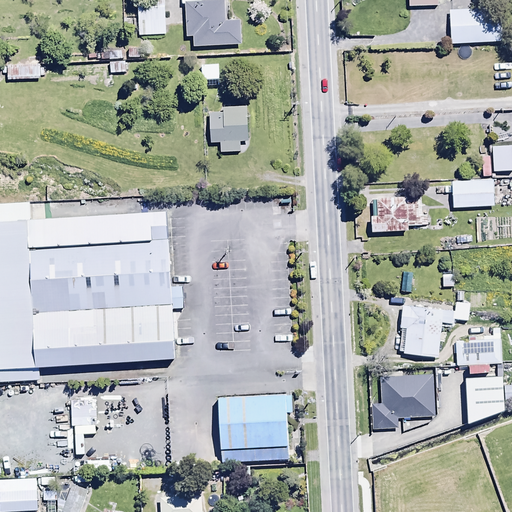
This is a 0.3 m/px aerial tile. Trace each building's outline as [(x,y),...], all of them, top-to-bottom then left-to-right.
[(147,0),(148,1),(138,1),(139,38),(165,38),(164,0),(147,0)] [(201,0),(181,0),(181,7),(187,7),(187,38),(194,38),(194,49),(241,48),(241,23),(226,23),(225,4),(202,5),(201,0)] [(436,0),(410,0),(410,9),(436,8),(436,0)] [(502,11),(449,13),(450,47),(504,45),(502,11)] [(122,51),(110,51),(110,75),(122,75),(122,51)] [(140,51),(128,51),(128,60),(140,61),(140,51)] [(3,60),(3,81),(40,80),(40,59),(3,60)] [(222,116),(209,116),(210,147),(221,147),(221,156),(240,155),(240,144),(247,143),(246,109),(222,110),(222,116)] [(493,183),(452,185),(453,210),(494,209),(493,183)] [(428,201),(372,201),(372,220),(370,220),(371,235),(408,235),(408,228),(428,228),(428,201)] [(0,383),(32,381),(31,371),(167,360),(155,214),(32,224),(30,202),(0,204),(0,383)] [(413,276),(403,275),(401,294),(411,295),(413,276)] [(453,276),(442,277),(443,289),(453,289),(453,276)] [(462,315),(403,309),(399,354),(404,354),(404,356),(439,360),(442,334),(450,335),(451,326),(461,327),(462,315)] [(483,342),(456,344),(457,370),(470,369),(470,376),(489,375),(488,367),(502,367),(501,341),(494,341),(494,339),(483,339),(483,342)] [(434,378),(380,380),(381,405),(371,406),(372,432),(398,430),(397,421),(436,419),(434,378)] [(503,380),(466,381),(468,428),(504,414),(504,404),(511,403),(511,388),(503,389),(503,380)] [(288,393),(217,397),(221,466),(292,462),(288,393)] [(96,403),(70,404),(71,429),(96,429),(96,403)] [(38,511),(37,481),(0,483),(0,511),(38,511)] [(80,511),(88,493),(72,487),(62,511),(80,511)] [(201,511),(201,499),(159,501),(159,511),(201,511)]
